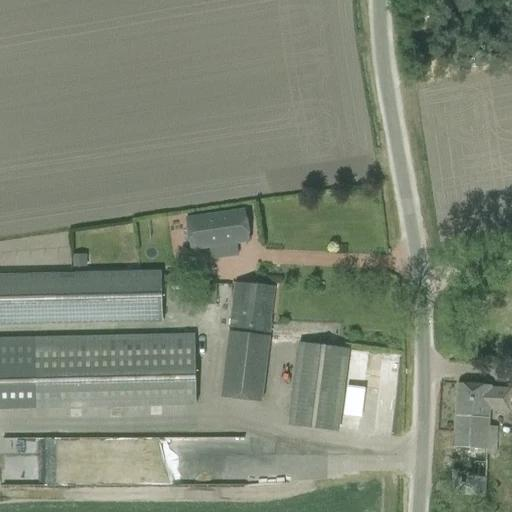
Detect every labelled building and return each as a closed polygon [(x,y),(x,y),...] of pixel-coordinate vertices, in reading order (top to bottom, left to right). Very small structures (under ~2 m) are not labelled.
[(249,242),(245,211),(186,219),(190,251),(249,242)] [(85,255),(73,255),(73,266),(86,266),(85,255)] [(0,275),(0,325),(162,322),(161,271),(0,275)] [(185,283),(184,303),(216,305),(217,285),(185,283)] [(269,324),(273,288),(235,283),(223,394),(260,400),(271,325),(269,324)] [(190,335),(124,336),(0,338),(0,409),(34,409),(192,405),(190,335)] [(289,426),(337,432),(347,350),(300,344),(289,426)] [(458,384),(452,494),(484,497),(489,409),(505,410),(506,388),(458,384)]
